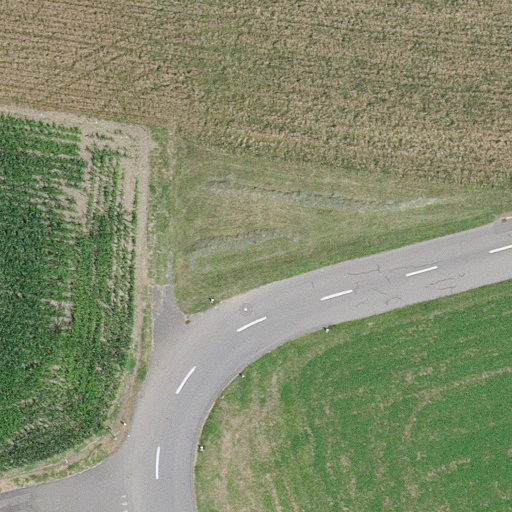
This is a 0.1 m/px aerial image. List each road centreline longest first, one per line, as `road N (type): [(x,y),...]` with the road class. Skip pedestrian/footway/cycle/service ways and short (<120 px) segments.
road 1 (tertiary): [(156,511),(150,488),(162,415),(181,369),(214,339),(253,318),(511,243)]
road 2 (track): [(181,369),(161,303),(168,0)]
road 3 (track): [(150,488),(0,501)]
